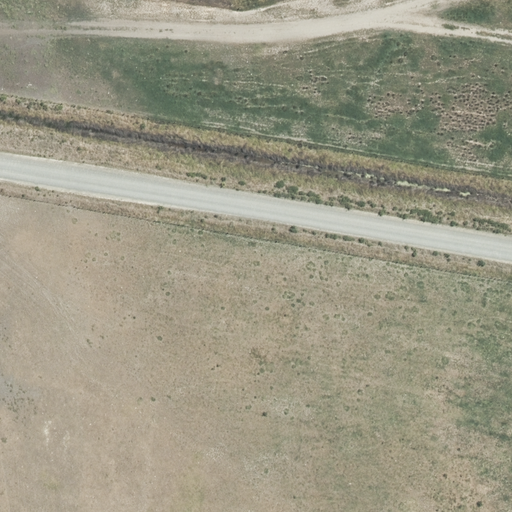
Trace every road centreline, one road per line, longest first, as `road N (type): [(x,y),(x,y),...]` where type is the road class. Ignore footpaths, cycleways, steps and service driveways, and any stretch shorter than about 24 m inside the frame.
road 1 (unclassified): [(0,163),(511,249)]
road 2 (track): [(0,22),(294,15),(384,0)]
